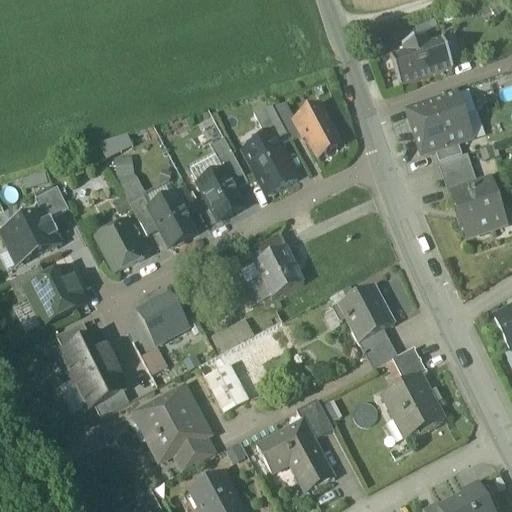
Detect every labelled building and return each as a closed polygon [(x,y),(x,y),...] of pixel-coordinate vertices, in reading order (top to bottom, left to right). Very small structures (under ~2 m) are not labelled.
[(454,38),(443,42),(450,65),(462,62),(454,38)] [(389,60),(400,90),(453,72),(450,65),(443,42),(428,47),(426,40),(401,49),(404,55),(389,60)] [(407,114),(422,158),(435,154),(458,146),(471,142),(464,119),(476,115),(469,93),(445,101),(444,99),(442,100),(442,102),(407,114)] [(286,107),(272,111),(289,143),(290,144),(302,137),(286,107)] [(270,134),(278,149),(279,149),(289,143),(272,111),(253,117),(263,137),(264,137),(270,134)] [(298,123),(318,162),(340,150),(320,111),(298,123)] [(464,119),(471,142),(484,138),(476,115),(464,119)] [(244,154),(268,198),(297,183),(279,149),(278,149),(270,134),(264,137),(263,137),(256,141),(259,146),(244,154)] [(127,138),(96,147),(105,163),(133,149),(127,138)] [(209,149),(213,156),(217,163),(231,155),(223,141),(209,149)] [(435,154),(439,166),(462,159),(458,146),(435,154)] [(224,174),(235,194),(248,187),(231,155),(217,163),(223,174),(224,174)] [(223,174),(217,163),(213,156),(187,169),(197,188),(223,174)] [(467,157),(462,159),(439,166),(438,167),(448,198),(449,199),(453,198),(453,197),(478,189),(467,157)] [(115,180),(133,178),(131,159),(113,161),(115,180)] [(197,188),(217,225),(244,211),(235,194),(224,174),(223,174),(197,188)] [(44,175),(21,181),(24,193),(48,187),(44,175)] [(142,197),(145,196),(135,177),(133,178),(115,180),(125,198),(130,208),(143,201),(142,197)] [(142,197),(143,201),(150,212),(175,198),(174,195),(167,184),(145,196),(142,197)] [(461,219),(467,239),(504,227),(489,185),(478,189),(453,197),(453,198),(457,209),(454,210),(458,220),(461,219)] [(185,190),(174,195),(175,198),(187,220),(198,215),(185,190)] [(43,215),(48,224),(50,223),(68,213),(57,191),(34,203),(41,216),(43,215)] [(130,208),(125,198),(111,206),(118,219),(131,211),(130,208)] [(159,233),(169,251),(185,243),(184,242),(195,236),(187,220),(175,198),(150,212),(149,213),(159,233)] [(131,211),(146,240),(159,233),(149,213),(150,212),(143,201),(130,208),(131,211)] [(8,251),(10,254),(15,251),(23,266),(59,247),(56,240),(58,239),(50,223),(48,224),(43,215),(41,216),(1,236),(8,251)] [(97,240),(116,275),(144,260),(125,226),(97,240)] [(247,255),(253,267),(286,251),(279,239),(247,255)] [(10,254),(8,251),(0,255),(0,261),(6,274),(17,268),(10,254)] [(17,268),(23,266),(15,251),(10,254),(17,268)] [(270,301),(271,303),(304,287),(286,251),(253,267),(260,281),(270,301)] [(260,281),(253,267),(239,275),(245,288),(260,281)] [(9,286),(19,306),(29,301),(26,294),(49,282),(42,269),(9,286)] [(29,301),(37,317),(54,323),(86,306),(69,272),(49,282),(26,294),(29,301)] [(242,289),(252,310),(270,301),(260,281),(245,288),(242,289)] [(359,346),(361,351),(386,338),(384,334),(395,328),(386,311),(384,312),(378,301),(380,300),(374,288),(338,307),(347,323),(359,346)] [(138,315),(155,347),(187,330),(170,298),(138,315)] [(29,301),(19,306),(11,310),(25,337),(43,328),(37,317),(29,301)] [(347,323),(338,307),(333,310),(333,311),(323,316),(331,330),(347,323)] [(495,320),(511,355),(511,310),(509,312),(509,313),(495,320)] [(43,328),(54,323),(37,317),(43,328)] [(209,339),(219,358),(254,339),(244,321),(209,339)] [(281,325),(272,330),(284,353),(293,348),(281,325)] [(56,340),(63,355),(90,342),(82,326),(56,340)] [(198,369),(223,417),(271,391),(257,367),(284,353),(272,330),(254,339),(219,358),(216,359),(206,365),(201,368),(198,369)] [(60,357),(73,383),(114,362),(107,348),(104,349),(98,337),(90,342),(63,355),(60,357)] [(361,351),(367,362),(392,349),(386,338),(361,351)] [(392,349),(367,362),(372,373),(392,363),(397,360),(392,349)] [(141,360),(151,378),(167,370),(157,351),(141,360)] [(392,363),(404,387),(420,378),(421,379),(426,376),(413,352),(402,358),(397,360),(392,363)] [(198,369),(201,368),(195,357),(182,364),(188,375),(198,369)] [(121,377),(114,362),(73,383),(87,412),(94,409),(123,395),(126,393),(118,378),(121,377)] [(381,399),(404,445),(444,424),(421,379),(420,378),(404,387),(381,399)] [(87,412),(73,383),(58,390),(73,419),(87,412)] [(149,445),(160,465),(173,458),(205,441),(189,410),(192,409),(183,391),(141,414),(156,442),(149,445)] [(94,409),(100,421),(128,406),(123,395),(94,409)] [(302,424),(312,443),(332,432),(317,404),(296,415),(301,425),(302,424)] [(208,439),(192,409),(189,410),(205,441),(208,439)] [(135,418),(149,445),(156,442),(141,414),(135,418)] [(289,468),(303,494),(313,488),(315,492),(333,483),(312,443),(302,424),(301,425),(255,450),(270,478),(289,468)] [(173,458),(183,476),(214,459),(205,441),(173,458)] [(247,461),(240,447),(225,455),(232,469),(247,461)] [(200,511),(238,511),(226,489),(229,488),(223,477),(190,494),(200,511)] [(440,511),(490,511),(477,487),(462,495),(464,499),(440,511)] [(160,511),(150,493),(135,501),(141,511),(160,511)]
